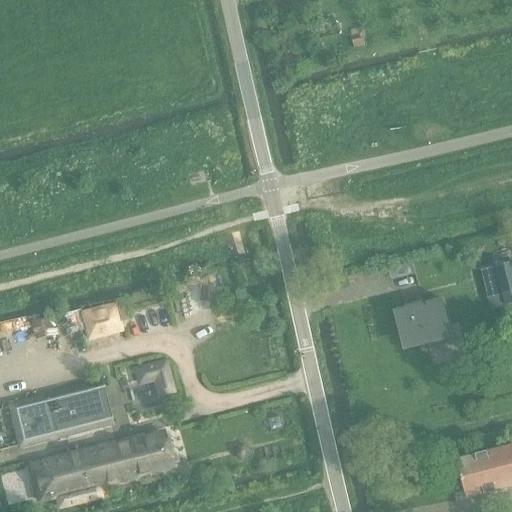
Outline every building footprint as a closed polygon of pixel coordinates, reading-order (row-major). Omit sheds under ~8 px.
[(511,262),(493,268),(503,307),(511,304),(511,262)] [(442,300),(394,312),(401,342),(452,338),(444,309),(445,309),(442,300)] [(122,307),(115,309),(119,322),(126,321),(122,307)] [(86,331),(82,315),(81,310),(67,314),(72,335),(86,331)] [(32,323),(35,335),(52,332),(50,319),(32,323)] [(155,379),(152,367),(137,372),(140,383),(155,379)] [(101,384),(46,398),(46,399),(56,438),(111,424),(111,423),(101,384)] [(46,399),(10,407),(20,446),(56,438),(46,399)] [(115,443),(30,464),(39,503),(57,498),(59,508),(102,497),(100,488),(137,478),(136,475),(172,466),(164,435),(116,447),(115,443)] [(511,446),(457,461),(459,468),(467,499),(509,489),(511,488),(511,446)]
